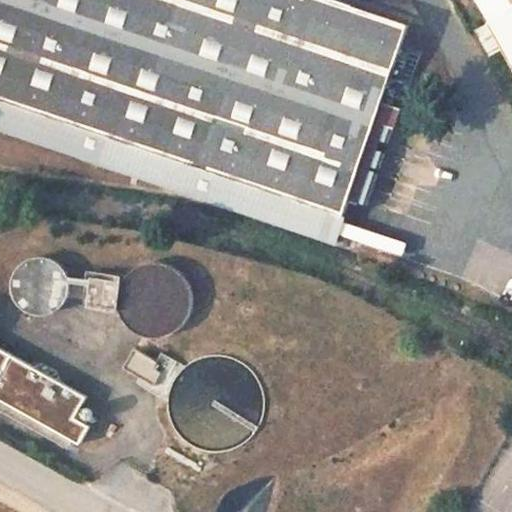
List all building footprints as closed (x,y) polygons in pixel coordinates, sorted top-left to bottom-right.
[(0,0),(0,97),(342,209),(404,19),(346,0),(0,0)] [(511,51),(502,57),(511,73),(511,0),(472,0),(490,33),(511,21),(511,51)] [(20,306),(76,305),(75,259),(19,260),(20,306)] [(88,271),(89,325),(195,323),(194,269),(88,271)] [(180,366),(137,344),(124,368),(168,390),(180,366)] [(0,393),(92,435),(103,411),(90,405),(97,390),(0,345),(0,393)]
